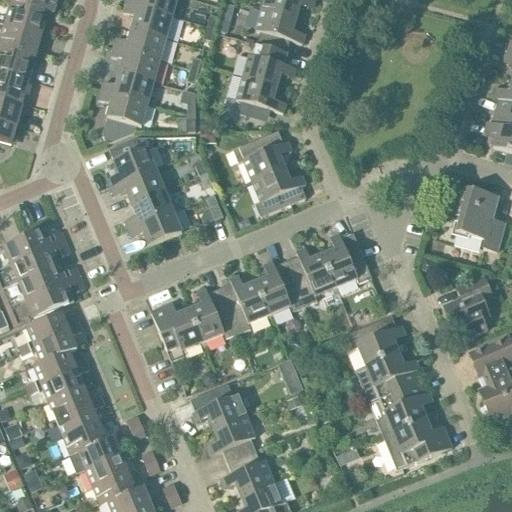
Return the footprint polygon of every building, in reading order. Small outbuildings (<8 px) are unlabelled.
[(17,0),(16,4),(16,5),(48,14),(53,16),(57,0),(17,0)] [(172,20),(177,0),(140,0),(140,1),(136,0),(127,0),(126,7),(172,20)] [(264,0),(262,11),(296,21),(300,8),(312,12),(315,2),(308,0),(264,0)] [(42,37),(48,14),(16,5),(16,4),(11,3),(5,26),(42,37)] [(166,42),(172,20),(126,7),(123,16),(135,19),(131,32),(166,42)] [(305,37),(293,34),(296,21),(262,11),(255,34),(260,35),(256,47),(286,56),(290,44),(302,47),(305,37)] [(206,30),(215,32),(218,20),(210,18),(206,30)] [(5,26),(0,43),(0,49),(35,60),(42,37),(5,26)] [(215,32),(206,30),(203,42),(212,44),(215,32)] [(160,64),(166,42),(131,32),(128,45),(116,41),(113,51),(160,64)] [(253,59),(249,58),(242,81),(277,90),(280,78),(292,81),(295,71),(283,68),(286,56),(256,47),(253,59)] [(0,49),(0,74),(29,83),(35,60),(0,49)] [(154,86),(160,64),(113,51),(111,60),(123,63),(119,76),(154,86)] [(189,72),(198,75),(201,62),(193,60),(189,72)] [(198,75),(189,72),(186,84),(195,87),(198,75)] [(0,74),(0,99),(22,106),(29,83),(0,74)] [(147,108),(154,86),(119,76),(116,89),(104,85),(101,95),(147,108)] [(277,90),(242,81),(236,103),(241,105),(237,117),(245,119),(249,107),(282,116),(285,106),(273,103),(277,90)] [(511,83),(509,94),(497,91),(494,100),(499,102),(495,114),(511,118),(511,83)] [(147,108),(101,95),(98,104),(111,107),(107,120),(107,121),(103,137),(107,147),(134,136),(137,129),(141,130),(147,108)] [(0,99),(0,124),(16,129),(22,106),(0,99)] [(511,118),(495,114),(492,126),(487,125),(484,135),(496,138),(492,151),(511,156),(511,118)] [(195,122),(186,122),(186,135),(195,135),(195,122)] [(16,129),(0,124),(0,145),(10,148),(16,129)] [(251,185),(285,171),(279,159),(291,154),(287,145),(283,147),(278,135),(242,150),(232,153),(238,165),(242,163),(251,185)] [(137,141),(129,144),(134,156),(113,164),(119,177),(107,182),(111,191),(155,172),(146,151),(142,152),(137,141)] [(199,179),(207,176),(202,164),(194,167),(199,179)] [(285,171),(251,185),(260,206),(256,208),(261,221),(270,217),(305,202),(301,190),(305,188),(301,179),(290,183),(285,171)] [(164,193),(155,172),(111,191),(114,200),(126,195),(131,207),(164,193)] [(207,176),(199,179),(204,191),(212,187),(207,176)] [(485,243),(483,251),(497,255),(505,227),(492,223),(498,201),(463,191),(455,218),(460,219),(456,235),(485,243)] [(173,214),(164,193),(131,207),(136,219),(124,224),(128,233),(173,214)] [(223,219),(218,207),(210,211),(215,223),(223,219)] [(149,250),(153,248),(156,247),(182,236),(173,214),(128,233),(132,242),(143,237),(149,250)] [(14,329),(73,305),(74,305),(71,297),(59,269),(56,261),(44,233),(4,250),(0,251),(0,296),(6,312),(14,329)] [(62,239),(60,235),(53,238),(57,248),(65,245),(62,239)] [(322,258),(336,291),(356,282),(358,287),(371,282),(353,237),(341,242),(339,237),(330,241),(334,253),(322,258)] [(69,256),(65,245),(57,248),(62,259),(69,256)] [(286,264),(302,305),(304,310),(317,304),(315,299),(336,291),(322,258),(310,263),(305,251),(296,255),(297,260),(286,264)] [(304,310),(302,305),(286,264),(274,269),(272,265),(263,269),(268,280),(256,285),(264,305),(269,318),(290,310),(292,315),(304,310)] [(79,281),(75,271),(68,274),(72,284),(79,281)] [(269,318),(264,305),(256,285),(243,290),(239,279),(229,283),(231,287),(219,292),(225,305),(238,337),(251,332),(249,327),(269,318)] [(468,299),(444,309),(454,334),(459,331),(464,342),(486,333),(481,322),(489,319),(482,303),(491,299),(483,280),(464,288),(468,299)] [(84,292),(79,281),(72,284),(77,295),(84,292)] [(238,337),(225,305),(219,292),(208,297),(206,292),(196,296),(201,308),(189,313),(203,346),(223,337),(225,342),(238,337)] [(152,320),(171,365),(184,359),(182,354),(203,346),(189,313),(177,318),(172,306),(163,310),(165,315),(152,320)] [(2,314),(0,314),(0,332),(8,329),(2,314)] [(26,331),(34,349),(69,334),(68,330),(62,316),(26,331)] [(365,370),(398,356),(393,343),(405,339),(401,329),(397,331),(391,319),(346,338),(352,351),(357,349),(365,370)] [(34,349),(41,366),(69,355),(77,352),(71,338),(81,334),(78,326),(68,330),(69,334),(34,349)] [(511,374),(508,366),(511,364),(511,348),(509,340),(469,357),(479,379),(483,377),(488,390),(479,394),(491,424),(511,415),(511,374)] [(32,355),(28,346),(19,350),(23,359),(32,355)] [(75,368),(69,355),(41,366),(33,369),(41,387),(76,373),(75,368)] [(398,356),(365,370),(366,372),(356,377),(368,407),(419,386),(414,374),(419,372),(415,363),(403,368),(398,356)] [(41,387),(48,405),(84,390),(78,377),(89,373),(85,364),(75,368),(76,373),(41,387)] [(204,376),(201,381),(204,386),(209,388),(214,386),(216,381),(214,376),(209,374),(204,376)] [(39,394),(35,384),(26,388),(30,397),(39,394)] [(382,440),(426,422),(421,410),(432,405),(428,396),(424,398),(419,386),(368,407),(382,440)] [(220,391),(190,403),(195,415),(192,416),(196,426),(208,421),(213,433),(246,419),(237,398),(233,400),(228,388),(220,391)] [(48,405),(56,423),(91,408),(89,404),(84,390),(48,405)] [(56,423),(63,441),(98,425),(93,412),(103,408),(100,400),(89,404),(91,408),(56,423)] [(7,411),(0,413),(0,421),(1,424),(11,420),(7,411)] [(246,419),(213,433),(218,445),(206,450),(210,459),(222,455),(227,466),(255,454),(251,443),(255,441),(246,419)] [(131,433),(142,429),(138,420),(127,424),(131,433)] [(396,474),(451,451),(442,430),(431,434),(426,422),(382,440),(396,474)] [(44,433),(54,429),(51,423),(42,427),(44,433)] [(331,423),(321,426),(327,440),(336,436),(331,423)] [(98,425),(63,441),(70,458),(70,459),(78,456),(78,455),(106,443),(98,425)] [(17,426),(4,431),(9,443),(22,437),(17,426)] [(142,429),(131,433),(134,442),(145,438),(142,429)] [(78,456),(70,459),(78,476),(85,473),(121,458),(113,440),(106,443),(78,455),(78,456)] [(255,454),(227,466),(231,478),(220,483),(224,492),(235,487),(240,500),(273,486),(264,464),(260,466),(255,454)] [(145,469),(156,464),(152,455),(142,460),(145,469)] [(9,456),(0,459),(0,460),(4,469),(13,465),(9,456)] [(85,473),(93,491),(128,476),(121,458),(85,473)] [(156,464),(145,469),(149,478),(160,473),(156,464)] [(3,478),(10,493),(11,493),(23,488),(16,472),(3,478)] [(136,494),(135,493),(128,476),(93,491),(100,509),(108,506),(107,505),(136,494)] [(289,511),(286,505),(282,506),(273,486),(240,500),(245,511),(244,511),(289,511)] [(23,488),(11,493),(18,511),(27,511),(32,510),(23,488)] [(167,502),(178,497),(174,488),(163,493),(167,502)] [(140,511),(150,508),(143,490),(135,493),(136,494),(107,505),(108,506),(110,511),(140,511)] [(178,497),(167,502),(170,510),(181,506),(178,497)]
